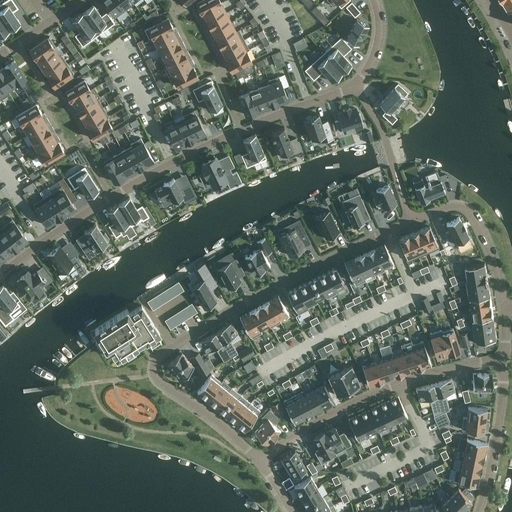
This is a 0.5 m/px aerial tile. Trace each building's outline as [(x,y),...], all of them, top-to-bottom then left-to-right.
[(8,0),(6,2),(0,5),(0,16),(9,31),(20,24),(13,12),(18,9),(11,0),(8,0)] [(117,0),(102,0),(114,16),(124,9),(117,0)] [(130,0),(117,0),(124,9),(132,2),(130,0)] [(219,0),(201,0),(195,3),(202,15),(203,14),(202,13),(221,3),(219,0)] [(329,0),(334,6),(337,3),(341,8),(350,0),(329,0)] [(511,0),(506,0),(503,2),(509,12),(511,11),(511,10),(511,9),(511,0)] [(352,2),(346,7),(355,17),(360,12),(352,2)] [(221,3),(202,13),(203,14),(207,23),(226,13),(221,3)] [(94,5),(83,13),(98,35),(114,23),(107,13),(102,16),(94,5)] [(83,13),(72,21),(80,32),(75,35),(83,46),(98,35),(83,13)] [(226,13),(207,23),(212,32),(231,23),(226,13)] [(0,37),(9,31),(0,16),(0,37)] [(154,25),(145,30),(150,41),(154,39),(153,38),(172,28),(173,28),(168,18),(162,21),(154,25)] [(356,19),(346,39),(359,45),(369,25),(356,19)] [(231,23),(212,32),(217,42),(236,32),(236,31),(231,23)] [(172,28),(153,38),(154,39),(158,47),(177,38),(172,28)] [(236,32),(217,42),(222,51),(244,40),(239,30),(236,31),(236,32)] [(341,37),(323,54),(326,57),(341,73),(345,69),(347,68),(351,64),(344,56),(352,49),(341,37)] [(47,38),(30,50),(36,59),(53,48),(47,38)] [(177,38),(158,47),(163,57),(182,48),(177,38)] [(244,40),(222,51),(227,60),(228,61),(247,51),(250,50),(244,40)] [(53,48),(36,59),(42,68),(59,57),(53,48)] [(163,57),(159,59),(165,69),(187,57),(182,48),(163,57)] [(227,60),(226,61),(232,72),(252,61),(247,51),(228,61),(227,60)] [(279,52),(272,55),(277,67),(284,64),(279,52)] [(323,54),(305,70),(314,80),(323,72),(331,82),(335,78),(336,77),(341,73),(326,57),(323,54)] [(59,57),(42,68),(48,77),(65,65),(59,57)] [(187,57),(165,69),(170,79),(174,77),(173,76),(192,67),(187,57)] [(14,61),(5,67),(16,84),(15,85),(17,88),(27,81),(14,61)] [(91,69),(87,64),(80,70),(82,74),(91,69)] [(65,65),(48,77),(55,87),(72,75),(65,65)] [(192,67),(173,76),(174,77),(178,86),(198,76),(193,66),(192,67)] [(5,67),(0,69),(0,79),(7,90),(8,90),(15,85),(16,84),(5,67)] [(279,76),(268,80),(269,84),(277,103),(288,99),(279,76)] [(0,79),(0,99),(0,100),(10,94),(8,90),(7,90),(0,79)] [(84,80),(65,91),(71,101),(72,100),(90,90),(84,80)] [(211,81),(194,89),(199,101),(203,99),(210,112),(223,105),(211,81)] [(269,84),(259,88),(267,107),(277,103),(269,84)] [(395,87),(380,103),(387,110),(382,115),(392,124),(397,118),(391,112),(405,97),(405,96),(408,93),(398,84),(395,87)] [(90,90),(72,100),(78,110),(95,99),(96,100),(100,97),(94,87),(90,90)] [(259,88),(249,92),(257,111),(267,107),(259,88)] [(249,92),(239,96),(246,115),(257,111),(249,92)] [(95,99),(78,110),(83,119),(101,109),(96,100),(95,99)] [(36,105),(15,117),(21,127),(23,126),(23,125),(42,114),(36,105)] [(340,119),(334,121),(338,131),(363,122),(359,113),(357,114),(355,108),(350,110),(349,108),(343,110),(344,112),(338,114),(340,119)] [(101,109),(83,119),(88,128),(106,118),(101,109)] [(194,110),(183,115),(184,118),(185,117),(195,138),(205,133),(194,110)] [(42,114),(23,125),(23,126),(28,134),(50,122),(44,113),(42,114)] [(325,135),(327,140),(334,138),(328,120),(321,122),(318,114),(316,114),(312,116),(304,118),(305,120),(303,121),(306,129),(308,129),(311,139),(317,137),(317,138),(320,138),(319,137),(325,135)] [(184,118),(175,122),(176,124),(185,143),(195,138),(185,117),(184,118)] [(88,128),(87,129),(93,139),(112,128),(106,118),(88,128)] [(50,122),(28,134),(34,144),(55,131),(50,122)] [(390,136),(397,130),(391,123),(384,129),(390,136)] [(176,124),(166,129),(175,148),(185,143),(176,124)] [(294,153),(301,151),(296,138),(289,140),(284,127),(271,132),(273,137),(272,137),(273,139),(280,155),(292,150),(294,153)] [(34,144),(30,147),(36,156),(38,155),(37,154),(58,142),(61,141),(55,131),(34,144)] [(373,141),(370,131),(363,133),(367,143),(373,141)] [(248,152),(241,155),(246,167),(266,159),(255,134),(243,140),(248,152)] [(141,138),(131,144),(132,146),(132,145),(143,165),(153,160),(147,148),(144,143),(141,138)] [(58,142),(37,154),(38,155),(43,164),(64,152),(58,142)] [(132,146),(123,151),(134,171),(143,165),(132,145),(132,146)] [(123,151),(113,156),(125,176),(134,171),(123,151)] [(200,176),(204,185),(210,182),(211,182),(213,187),(227,180),(226,179),(229,177),(233,186),(242,182),(237,172),(232,175),(230,170),(235,168),(229,155),(217,161),(216,158),(203,164),(204,167),(203,168),(205,173),(200,176)] [(113,156),(103,162),(115,182),(125,176),(113,156)] [(85,166),(68,177),(75,189),(81,185),(89,198),(100,190),(85,166)] [(34,172),(29,175),(32,180),(37,176),(34,172)] [(422,179),(413,183),(420,203),(430,199),(429,198),(445,192),(441,182),(447,179),(445,173),(438,175),(439,178),(424,184),(422,179)] [(160,199),(161,199),(169,195),(173,201),(182,196),(185,201),(196,195),(190,184),(179,189),(174,178),(164,184),(164,185),(155,189),(156,190),(150,193),(154,202),(160,199)] [(373,198),(379,211),(397,203),(388,184),(376,190),(378,195),(373,198)] [(61,186),(53,191),(67,213),(75,208),(61,186)] [(53,191),(44,197),(58,219),(67,213),(53,191)] [(370,218),(359,193),(341,201),(352,226),(354,229),(362,225),(360,222),(370,218)] [(44,197),(33,204),(47,226),(58,219),(44,197)] [(129,197),(118,204),(131,226),(142,219),(142,220),(149,217),(142,206),(137,209),(129,197)] [(118,204),(107,211),(114,223),(109,226),(115,237),(122,233),(120,231),(130,225),(131,226),(118,204)] [(329,209),(315,215),(319,223),(318,223),(321,231),(322,230),(326,237),(339,231),(329,209)] [(450,231),(444,234),(451,246),(469,237),(465,231),(467,230),(463,223),(462,224),(459,217),(446,224),(450,231)] [(12,219),(3,226),(19,246),(28,239),(12,219)] [(294,229),(279,237),(284,247),(285,246),(290,256),(304,249),(301,243),(308,240),(299,220),(292,224),(294,229)] [(87,236),(77,242),(85,253),(94,247),(96,250),(108,243),(107,241),(109,239),(105,233),(102,234),(96,224),(84,232),(87,236)] [(3,226),(0,228),(0,239),(10,253),(19,246),(3,226)] [(439,248),(429,226),(419,230),(428,253),(439,248)] [(428,253),(419,230),(409,235),(418,257),(428,253)] [(418,257),(409,235),(398,239),(408,261),(418,257)] [(257,242),(260,248),(255,251),(245,256),(255,275),(265,269),(265,268),(270,265),(265,256),(272,252),(264,238),(257,242)] [(0,239),(0,257),(2,260),(10,253),(0,239)] [(393,263),(384,244),(384,245),(375,249),(374,249),(383,268),(383,267),(393,263),(393,264),(393,263)] [(60,245),(46,256),(57,270),(59,273),(60,274),(73,265),(76,269),(79,273),(79,274),(81,276),(87,272),(82,265),(75,256),(70,259),(60,245)] [(383,268),(374,249),(375,249),(364,254),(373,272),(374,276),(385,271),(383,267),(383,268)] [(373,272),(364,254),(354,258),(354,259),(355,259),(363,277),(364,277),(373,272)] [(241,282),(238,276),(244,272),(236,259),(217,269),(228,289),(241,282)] [(363,277),(355,259),(354,259),(345,263),(344,263),(353,282),(355,286),(366,281),(364,277),(363,277)] [(487,273),(485,264),(485,263),(461,267),(463,279),(464,279),(464,278),(487,274),(487,273)] [(345,285),(336,267),(326,272),(335,290),(345,285)] [(20,278),(16,281),(20,286),(19,287),(24,295),(26,294),(29,298),(34,295),(35,295),(43,289),(40,285),(45,282),(36,270),(31,274),(29,271),(20,278)] [(216,285),(206,270),(200,273),(203,279),(191,286),(204,308),(216,301),(216,300),(209,289),(216,285)] [(335,290),(326,272),(316,277),(325,295),(326,299),(337,293),(335,290)] [(489,285),(487,274),(464,278),(464,279),(466,288),(489,285)] [(325,295),(316,277),(306,282),(316,300),(325,295)] [(316,300),(306,282),(297,287),(308,308),(318,303),(316,300)] [(4,285),(0,288),(0,301),(2,304),(0,305),(0,318),(6,326),(14,319),(11,315),(22,306),(4,285)] [(490,295),(489,285),(466,288),(465,288),(467,300),(470,299),(490,296),(490,295)] [(308,308),(297,287),(287,292),(298,315),(309,309),(308,308)] [(289,314),(278,296),(269,301),(269,302),(278,319),(279,319),(288,314),(289,314)] [(492,306),(490,296),(470,299),(471,309),(492,306)] [(432,309),(431,306),(427,297),(419,300),(423,309),(424,312),(432,309)] [(281,322),(279,319),(278,319),(269,302),(269,301),(259,306),(269,325),(270,328),(281,322)] [(160,334),(141,305),(129,313),(127,309),(94,330),(98,336),(102,342),(106,348),(109,347),(117,360),(126,354),(124,350),(131,346),(133,349),(145,341),(146,343),(160,334)] [(269,325),(259,306),(249,312),(250,312),(260,330),(269,325)] [(493,317),(492,306),(471,309),(469,309),(471,320),(493,317)] [(260,330),(250,312),(249,312),(240,317),(250,336),(251,335),(250,335),(260,330)] [(495,327),(493,317),(471,320),(470,320),(471,331),(495,327)] [(238,353),(229,339),(238,334),(231,323),(215,332),(231,358),(238,353)] [(497,338),(495,327),(471,331),(473,342),(497,338)] [(460,351),(453,328),(442,332),(448,354),(448,355),(460,351)] [(448,354),(442,332),(441,330),(430,334),(437,358),(448,354)] [(231,358),(215,332),(199,342),(206,353),(215,348),(224,362),(231,358)] [(464,347),(470,345),(466,333),(460,335),(464,347)] [(431,365),(423,341),(412,345),(413,349),(414,349),(420,369),(425,367),(430,365),(431,365)] [(250,346),(238,353),(243,361),(255,354),(250,346)] [(420,369),(414,349),(413,349),(403,352),(410,372),(415,370),(416,370),(420,369)] [(400,376),(393,356),(394,356),(392,352),(381,355),(382,360),(383,359),(390,379),(395,377),(400,376)] [(410,372),(403,352),(394,356),(393,356),(400,376),(405,374),(405,373),(410,372)] [(194,368),(182,353),(168,365),(180,379),(194,368)] [(209,371),(199,354),(191,358),(202,376),(209,371)] [(209,359),(205,361),(209,370),(214,367),(209,359)] [(390,379),(383,359),(382,360),(373,363),(379,382),(384,381),(384,380),(390,379)] [(250,361),(243,366),(247,373),(255,368),(250,361)] [(379,382),(373,363),(362,367),(369,386),(375,384),(379,382)] [(360,385),(351,366),(340,371),(348,390),(360,385)] [(348,390),(340,371),(339,368),(327,374),(337,396),(348,390)] [(492,392),(492,373),(473,373),(473,392),(492,392)] [(220,384),(221,382),(211,374),(210,376),(197,392),(207,400),(219,384),(220,384)] [(262,380),(258,374),(253,378),(256,383),(262,380)] [(455,392),(451,379),(433,384),(442,414),(445,412),(449,410),(445,394),(455,392)] [(216,407),(229,392),(228,391),(220,384),(219,384),(207,400),(216,407)] [(334,403),(324,384),(323,384),(324,385),(314,390),(323,408),(333,403),(334,403)] [(442,414),(433,384),(416,389),(419,402),(429,399),(434,417),(442,414)] [(225,415),(241,395),(231,387),(228,391),(229,392),(216,407),(225,415)] [(323,408),(314,390),(304,395),(314,413),(323,408)] [(467,390),(462,391),(465,402),(470,401),(467,390)] [(235,422),(250,403),(241,395),(225,415),(235,422)] [(314,413),(304,395),(295,400),(304,418),(305,418),(310,415),(314,413)] [(407,416),(398,396),(388,401),(397,421),(407,416)] [(304,418),(295,400),(285,405),(285,404),(285,405),(295,423),(304,418)] [(397,421),(388,401),(378,406),(387,425),(388,425),(397,421)] [(257,415),(260,411),(250,403),(235,422),(244,430),(257,415)] [(282,410),(278,403),(273,406),(277,413),(282,410)] [(157,426),(188,422),(186,405),(154,409),(157,426)] [(387,425),(378,406),(368,410),(377,430),(378,432),(389,427),(388,425),(387,425)] [(489,420),(490,412),(486,411),(487,409),(468,406),(466,418),(485,420),(485,419),(489,420)] [(377,430),(368,410),(359,415),(368,434),(377,430)] [(434,417),(438,426),(450,421),(445,412),(442,414),(434,417)] [(368,434),(359,415),(348,420),(359,442),(370,437),(368,434)] [(488,430),(489,422),(485,422),(485,420),(466,418),(463,417),(461,430),(484,432),(484,430),(488,430)] [(267,445),(281,431),(268,418),(254,432),(267,445)] [(351,445),(345,435),(340,438),(334,427),(324,433),(336,454),(351,445)] [(451,435),(448,430),(441,433),(444,439),(451,435)] [(336,454),(324,433),(324,432),(313,438),(320,449),(314,452),(321,464),(337,455),(336,454)] [(484,453),(486,443),(487,443),(466,438),(466,439),(467,439),(465,450),(484,454),(484,453)] [(306,469),(295,449),(283,457),(284,458),(281,460),(295,482),(308,474),(305,470),(306,469)] [(482,464),(484,454),(465,450),(462,460),(482,464)] [(480,475),(482,464),(462,460),(460,459),(458,470),(480,475)] [(477,485),(479,475),(480,475),(458,470),(455,469),(453,481),(478,486),(478,485),(477,485)] [(317,487),(310,476),(294,486),(295,487),(293,488),(295,493),(297,492),(300,497),(317,487)] [(323,497),(317,487),(300,497),(301,497),(299,499),(302,503),(303,502),(306,507),(323,497)] [(470,500),(474,497),(468,491),(465,495),(458,488),(450,497),(463,510),(472,502),(470,500)] [(309,511),(320,511),(329,507),(323,497),(306,507),(309,511)] [(461,511),(463,510),(450,497),(441,505),(448,511),(447,511),(461,511)] [(436,511),(434,502),(421,505),(422,511),(436,511)]
